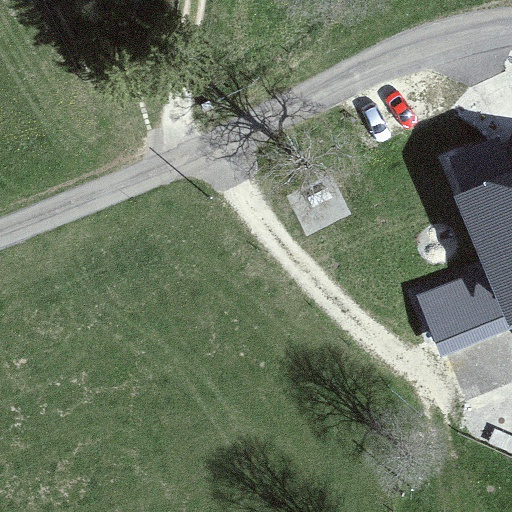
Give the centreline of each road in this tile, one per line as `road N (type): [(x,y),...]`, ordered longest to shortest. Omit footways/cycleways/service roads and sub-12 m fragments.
road 1 (track): [(511,372),(485,384),(420,387),(360,340),(193,167),(204,0)]
road 2 (unclassified): [(511,46),(486,48),(0,241)]
